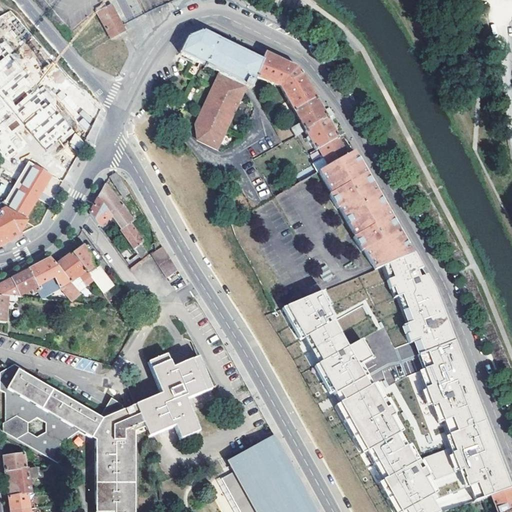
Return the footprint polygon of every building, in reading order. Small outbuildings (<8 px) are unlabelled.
[(112,5),(107,8),(111,15),(116,13),(112,5)] [(111,38),(121,33),(118,29),(123,27),(116,13),(111,15),(107,8),(97,13),(102,20),(111,38)] [(179,53),(204,66),(205,67),(220,38),(207,31),(205,32),(204,32),(197,34),(193,35),(188,37),(179,53)] [(257,78),(253,77),(261,58),(242,48),(220,38),(205,67),(247,87),(251,89),(257,78)] [(242,48),(261,58),(262,57),(242,47),(242,48)] [(253,77),(257,78),(280,88),(296,69),(264,53),(262,57),(261,58),(253,77)] [(83,143),(18,64),(2,78),(7,83),(3,86),(45,136),(35,151),(68,172),(83,143)] [(212,89),(194,125),(197,141),(216,150),(247,87),(205,67),(204,66),(203,67),(205,69),(199,83),(212,89)] [(296,69),(280,88),(291,106),(282,111),(284,116),(293,110),(314,98),(301,75),(296,69)] [(291,129),(295,137),(305,131),(326,119),(314,98),(293,110),(300,124),(291,129)] [(316,150),(318,149),(337,137),(326,119),(305,131),(309,138),(306,139),(308,143),(310,141),(316,150)] [(337,137),(318,149),(323,157),(313,163),(318,172),(347,155),(337,137)] [(347,155),(318,172),(329,191),(331,189),(340,205),(337,206),(353,234),(355,232),(363,246),(361,247),(374,270),(381,267),(384,266),(411,255),(388,214),(353,152),(347,155)] [(0,203),(3,202),(27,163),(24,161),(2,198),(0,199),(0,203)] [(0,245),(8,242),(19,237),(19,235),(18,235),(25,222),(23,221),(50,175),(27,163),(3,202),(0,203),(0,245)] [(118,192),(125,187),(116,174),(109,178),(118,192)] [(105,185),(97,200),(110,216),(119,229),(127,223),(124,219),(129,216),(123,207),(121,208),(105,185)] [(95,203),(89,215),(98,226),(110,216),(97,200),(95,203)] [(129,222),(127,223),(119,229),(120,231),(130,224),(129,222)] [(130,224),(120,231),(142,260),(150,254),(154,251),(152,244),(143,251),(139,245),(143,242),(130,224)] [(82,246),(72,254),(96,285),(103,294),(114,286),(82,246)] [(154,251),(150,254),(166,278),(176,271),(160,247),(154,251)] [(55,265),(74,288),(77,287),(75,285),(82,280),(89,290),(96,285),(72,254),(55,265)] [(403,328),(409,345),(449,330),(434,291),(423,271),(413,254),(411,255),(384,266),(390,281),(387,282),(390,291),(394,290),(397,299),(402,297),(412,324),(406,326),(403,328)] [(42,293),(44,296),(57,289),(69,304),(80,295),(76,290),(74,288),(55,265),(50,258),(40,263),(28,270),(42,293)] [(384,266),(381,267),(387,282),(390,281),(384,266)] [(0,295),(19,297),(25,298),(21,291),(24,289),(26,292),(32,289),(36,296),(42,293),(28,270),(13,277),(0,284),(0,295)] [(76,290),(80,295),(81,296),(86,292),(81,287),(76,290)] [(444,511),(452,509),(491,496),(510,490),(481,414),(454,342),(418,356),(426,378),(421,380),(439,425),(446,422),(456,447),(415,463),(390,418),(394,416),(385,399),(381,401),(361,364),(372,358),(361,340),(347,348),(333,322),(334,321),(328,309),(329,309),(320,293),(287,307),(398,511),(444,511)] [(16,300),(19,300),(19,297),(0,295),(0,331),(4,333),(7,300),(16,301),(16,300)] [(402,297),(397,299),(406,326),(412,324),(402,297)] [(449,330),(413,343),(415,350),(418,356),(454,342),(453,340),(452,338),(451,336),(449,330)] [(144,429),(145,433),(147,438),(174,428),(180,441),(198,433),(185,401),(212,390),(198,358),(172,369),(167,356),(148,364),(160,396),(110,416),(108,412),(102,415),(104,419),(101,420),(23,374),(25,371),(14,365),(0,372),(0,391),(6,394),(6,427),(6,435),(57,465),(58,464),(56,446),(59,445),(79,433),(96,442),(95,511),(134,511),(134,437),(134,433),(144,429)] [(134,433),(134,437),(145,433),(144,429),(134,433)] [(318,511),(275,436),(229,463),(256,511),(318,511)] [(4,472),(25,469),(23,453),(2,457),(3,460),(4,472)] [(37,467),(27,469),(28,479),(38,478),(37,467)] [(5,476),(8,497),(27,494),(30,494),(28,479),(27,469),(25,469),(4,472),(5,476)] [(491,496),(497,511),(511,511),(511,494),(510,490),(491,496)] [(10,511),(29,509),(27,494),(8,497),(10,508),(10,511)]
